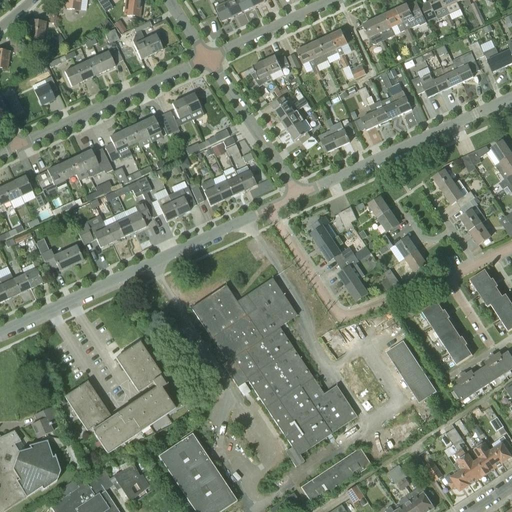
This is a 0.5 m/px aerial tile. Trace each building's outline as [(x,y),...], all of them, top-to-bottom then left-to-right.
[(80,0),(64,0),(64,9),(79,11),(80,0)] [(142,0),(139,0),(126,0),(124,16),(140,18),(142,0)] [(226,4),(224,0),(221,0),(212,4),(221,23),(232,18),(226,4)] [(232,18),(243,13),(237,0),(234,0),(226,4),(232,18)] [(237,0),(243,13),(255,8),(251,0),(237,0)] [(452,21),(450,15),(449,15),(441,0),(428,0),(430,3),(421,7),(427,21),(436,17),(438,21),(445,17),(448,23),(452,21)] [(460,10),(457,3),(455,0),(441,0),(449,15),(450,15),(460,10)] [(109,2),(101,7),(104,12),(112,6),(109,2)] [(409,37),(413,35),(410,29),(411,28),(412,28),(419,25),(416,18),(423,15),(417,2),(408,6),(407,5),(396,10),(406,31),(409,37)] [(46,16),(51,17),(50,23),(56,24),(57,18),(56,18),(57,11),(47,10),(46,16)] [(400,34),(406,31),(396,10),(385,15),(391,29),(397,27),(400,34)] [(381,34),(391,29),(385,15),(374,21),(380,35),(381,34)] [(107,20),(101,25),(107,31),(112,25),(107,20)] [(30,21),(29,31),(28,39),(43,41),(45,23),(30,21)] [(387,47),(381,34),(380,35),(374,21),(363,26),(371,43),(376,45),(380,43),(382,49),(387,47)] [(136,34),(141,32),(144,31),(144,30),(152,27),(150,22),(134,30),(136,34)] [(126,31),(123,26),(118,30),(121,35),(126,31)] [(110,32),(114,42),(119,40),(115,30),(110,32)] [(342,63),(347,61),(344,56),(345,55),(342,48),(348,45),(342,31),(330,36),(338,54),(341,59),(342,63)] [(109,45),(114,42),(110,32),(105,34),(109,45)] [(145,41),(141,32),(136,34),(133,42),(135,45),(134,46),(140,61),(151,56),(145,41)] [(145,41),(151,56),(163,51),(156,36),(145,41)] [(319,42),(327,59),(338,54),(330,36),(319,42)] [(94,39),(85,44),(87,49),(96,45),(94,39)] [(10,46),(15,46),(14,53),(20,54),(21,47),(20,47),(21,41),(11,40),(10,46)] [(308,47),(317,67),(328,62),(327,59),(319,42),(308,47)] [(499,56),(495,48),(483,54),(478,43),(471,46),(477,60),(485,56),(493,73),(505,68),(499,56)] [(445,46),(437,50),(440,57),(448,53),(445,46)] [(316,75),(320,73),(321,73),(320,72),(317,67),(308,47),(297,52),(303,66),(310,63),(315,75),(316,75)] [(0,51),(0,69),(7,70),(9,52),(0,51)] [(505,68),(511,64),(511,54),(510,51),(499,56),(505,68)] [(64,57),(66,62),(77,57),(74,52),(64,57)] [(97,57),(104,73),(115,68),(108,52),(97,57)] [(118,52),(113,55),(118,64),(123,61),(118,52)] [(432,52),(423,56),(425,61),(434,57),(432,52)] [(454,66),(462,83),(473,78),(472,75),(480,71),(474,59),(471,53),(452,62),(454,66)] [(300,68),(299,64),(294,55),(288,58),(294,71),(300,68)] [(93,78),(104,73),(97,57),(86,62),(93,78)] [(264,62),(271,76),(282,71),(290,67),(285,57),(278,61),(276,57),(264,62)] [(51,69),(60,64),(58,59),(48,64),(51,69)] [(350,67),(347,61),(342,63),(345,68),(343,69),(348,81),(354,78),(352,72),(350,67)] [(382,61),(375,65),(379,72),(386,69),(382,61)] [(82,83),(93,78),(86,62),(75,67),(82,83)] [(272,79),(271,76),(264,62),(253,68),(256,73),(252,76),(260,88),(272,79)] [(451,88),(462,83),(454,66),(443,71),(451,88)] [(71,88),(82,83),(75,67),(64,73),(71,88)] [(367,75),(363,67),(352,72),(354,78),(355,80),(367,75)] [(443,71),(442,69),(431,74),(432,76),(440,94),(451,88),(443,71)] [(394,70),(387,73),(390,80),(397,77),(394,70)] [(57,91),(53,82),(49,73),(49,71),(45,73),(46,74),(43,76),(45,81),(47,87),(42,89),(35,92),(41,107),(54,101),(51,94),(57,91)] [(388,89),(393,87),(386,73),(380,75),(387,89),(388,89)] [(440,94),(432,76),(421,81),(420,78),(413,81),(412,81),(418,96),(426,92),(428,99),(440,94)] [(280,91),(278,88),(274,91),(279,98),(283,95),(280,91)] [(354,88),(347,91),(350,96),(356,92),(354,88)] [(363,101),(367,99),(370,98),(366,88),(358,91),(363,101)] [(395,104),(401,116),(412,111),(403,92),(393,97),(396,103),(395,104)] [(190,115),(193,121),(204,116),(194,95),(183,100),(190,115)] [(282,122),(295,113),(308,104),(305,98),(291,107),(285,97),(271,106),(282,122)] [(396,103),(393,97),(381,102),(389,121),(401,116),(395,104),(396,103)] [(172,105),(179,120),(190,115),(183,100),(172,105)] [(378,126),(389,121),(381,102),(369,107),(373,114),(378,126)] [(22,112),(18,104),(10,108),(14,116),(22,112)] [(179,130),(178,128),(175,121),(171,112),(165,115),(173,133),(179,130)] [(289,132),(302,123),(295,113),(282,122),(289,132)] [(367,131),(378,126),(373,114),(361,119),(367,131)] [(167,136),(173,133),(165,115),(159,117),(167,136)] [(142,123),(149,138),(160,133),(153,118),(142,123)] [(138,143),(149,138),(142,123),(131,128),(138,143)] [(302,144),(312,138),(302,123),(289,132),(296,142),(299,140),(302,144)] [(350,143),(347,137),(355,134),(351,124),(343,128),(345,132),(334,137),(333,137),(339,148),(350,143)] [(128,148),(138,143),(131,128),(120,133),(128,149),(128,148)] [(226,131),(217,135),(214,136),(217,142),(229,137),(226,131)] [(333,137),(334,137),(331,131),(319,136),(327,154),(339,148),(333,137)] [(132,156),(128,148),(128,149),(120,133),(109,138),(112,145),(105,148),(112,163),(119,159),(120,161),(132,156)] [(313,137),(312,138),(302,144),(303,145),(308,151),(318,143),(313,137)] [(235,144),(232,139),(223,143),(226,149),(235,144)] [(188,156),(205,148),(203,143),(198,145),(198,144),(186,149),(188,156)] [(500,163),(511,155),(511,154),(504,143),(499,146),(499,145),(491,150),(500,163)] [(212,149),(217,158),(225,155),(222,149),(223,149),(221,145),(212,149)] [(239,153),(235,146),(226,150),(229,157),(239,153)] [(487,147),(476,152),(479,159),(490,152),(487,147)] [(105,174),(109,172),(112,171),(102,150),(92,154),(91,151),(80,156),(90,178),(104,172),(105,174)] [(474,166),(475,166),(481,163),(476,152),(469,155),(474,166)] [(250,154),(242,158),(245,164),(253,160),(250,154)] [(477,170),(475,166),(474,166),(469,155),(462,159),(468,174),(477,170)] [(508,188),(511,184),(511,155),(500,163),(501,164),(496,167),(500,174),(505,170),(510,177),(499,184),(503,190),(508,188)] [(90,179),(90,178),(80,156),(69,161),(76,176),(79,182),(89,177),(90,179)] [(65,182),(76,176),(69,161),(58,166),(65,182)] [(56,186),(65,182),(58,166),(47,171),(48,173),(37,179),(43,192),(45,190),(48,196),(56,192),(57,189),(56,186)] [(178,167),(172,170),(176,176),(181,173),(178,167)] [(238,178),(244,192),(255,186),(247,167),(235,172),(238,178)] [(139,172),(142,177),(152,172),(150,168),(146,170),(141,172),(139,172)] [(128,183),(126,178),(122,169),(114,172),(120,187),(128,183)] [(442,193),(454,184),(445,171),(438,176),(439,177),(434,180),(442,193)] [(139,172),(132,175),(135,180),(142,177),(139,172)] [(238,178),(235,172),(224,177),(227,182),(226,183),(233,197),(244,192),(238,178)] [(14,182),(21,198),(32,193),(25,177),(14,182)] [(148,196),(147,193),(152,191),(146,178),(137,182),(143,195),(144,198),(148,196)] [(153,191),(164,189),(162,179),(151,182),(153,191)] [(215,188),(215,187),(212,180),(201,185),(204,192),(210,207),(222,202),(215,188)] [(461,209),(475,200),(476,199),(474,197),(471,192),(468,194),(459,181),(455,185),(454,184),(442,193),(451,205),(456,202),(461,209)] [(10,203),(21,198),(14,182),(3,188),(10,203)] [(136,197),(143,195),(137,182),(129,186),(132,191),(133,191),(136,197)] [(222,202),(233,197),(226,183),(215,187),(215,188),(222,202)] [(5,206),(10,203),(3,188),(0,189),(0,207),(0,208),(3,213),(7,211),(5,206)] [(168,196),(178,217),(189,212),(188,210),(195,206),(187,188),(168,196)] [(192,191),(198,205),(204,202),(198,188),(192,191)] [(104,195),(102,190),(91,195),(93,200),(104,195)] [(45,206),(40,196),(36,198),(40,208),(45,206)] [(144,198),(146,204),(147,204),(153,218),(158,216),(152,202),(151,202),(148,196),(144,198)] [(166,223),(178,217),(168,196),(157,202),(166,223)] [(378,220),(390,212),(382,199),(377,202),(376,202),(369,206),(378,220)] [(80,200),(70,205),(72,210),(82,205),(80,200)] [(100,206),(97,200),(89,204),(92,210),(100,206)] [(470,233),(482,224),(481,224),(487,220),(477,207),(479,206),(477,204),(475,200),(461,209),(466,217),(461,220),(470,233)] [(145,228),(143,222),(150,219),(143,203),(134,206),(138,214),(128,219),(134,233),(145,228)] [(65,212),(63,207),(52,212),(55,217),(65,212)] [(351,224),(357,221),(351,208),(345,212),(351,224)] [(123,238),(134,233),(128,219),(124,212),(113,217),(116,224),(123,238)] [(353,227),(351,224),(345,212),(339,215),(347,231),(353,227)] [(390,212),(378,220),(387,233),(395,228),(394,227),(399,224),(390,212)] [(510,239),(511,237),(511,226),(506,217),(500,222),(505,230),(510,239)] [(320,249),(332,241),(324,228),(329,224),(325,218),(313,227),(316,233),(316,232),(317,233),(312,236),(320,249)] [(50,229),(59,225),(55,219),(47,223),(50,229)] [(38,220),(28,224),(30,229),(39,225),(38,220)] [(78,235),(79,237),(84,246),(93,241),(89,231),(90,230),(87,223),(79,227),(82,233),(78,235)] [(105,229),(106,229),(103,224),(92,229),(94,234),(93,234),(96,240),(97,240),(100,248),(112,243),(105,229)] [(112,243),(123,238),(116,224),(106,229),(105,229),(112,243)] [(482,224),(470,233),(478,245),(483,242),(483,243),(491,238),(482,224)] [(6,234),(8,239),(18,234),(16,229),(6,234)] [(30,233),(14,240),(16,245),(32,238),(30,233)] [(0,242),(8,239),(6,234),(0,236),(0,242)] [(13,239),(5,243),(8,249),(15,246),(13,239)] [(405,260),(417,252),(409,239),(404,242),(404,241),(396,246),(405,260)] [(33,240),(26,243),(29,248),(35,245),(33,240)] [(76,246),(64,252),(54,256),(51,250),(49,251),(44,240),(36,244),(39,250),(38,250),(41,256),(48,271),(57,267),(60,272),(83,261),(76,246)] [(361,240),(356,244),(360,251),(365,247),(361,240)] [(332,241),(320,249),(329,262),(334,258),(334,259),(339,266),(354,255),(349,248),(341,254),(332,241)] [(386,244),(379,249),(383,255),(390,250),(386,244)] [(22,252),(19,245),(14,247),(17,255),(22,252)] [(360,251),(365,258),(371,254),(366,247),(360,251)] [(38,251),(31,254),(34,260),(41,256),(38,251)] [(417,252),(405,260),(414,273),(422,268),(421,267),(426,264),(417,252)] [(347,289),(359,281),(350,269),(359,262),(354,255),(352,257),(348,260),(339,266),(344,273),(339,277),(347,289)] [(24,275),(31,289),(42,284),(35,270),(25,275),(24,275)] [(392,286),(394,292),(402,287),(390,271),(384,275),(385,275),(388,280),(392,286)] [(491,306),(503,298),(497,288),(498,287),(493,280),(492,281),(486,271),(470,281),(488,308),(491,306)] [(19,295),(13,280),(10,274),(0,279),(0,281),(8,300),(19,295)] [(19,295),(31,289),(24,275),(13,280),(19,295)] [(392,286),(388,280),(382,283),(381,284),(389,295),(394,292),(392,286)] [(0,303),(8,300),(0,281),(0,303)] [(359,281),(347,289),(356,302),(360,299),(361,300),(368,295),(359,281)] [(503,298),(491,306),(508,333),(511,330),(511,304),(506,295),(503,298)] [(439,339),(455,329),(449,320),(450,319),(445,311),(444,312),(437,302),(422,312),(439,339)] [(455,329),(439,339),(457,366),(473,356),(466,346),(468,345),(463,338),(461,339),(455,329)] [(420,399),(438,388),(406,338),(382,352),(389,364),(396,360),(420,399)] [(159,378),(137,345),(119,357),(141,391),(147,387),(152,395),(107,425),(104,421),(108,418),(85,384),(64,397),(87,431),(90,429),(107,455),(175,410),(161,389),(167,385),(162,376),(159,378)] [(511,370),(511,357),(509,352),(502,357),(500,354),(495,357),(494,355),(489,358),(490,360),(485,364),(487,367),(474,375),(472,372),(467,375),(466,373),(461,376),(462,378),(457,382),(459,385),(452,389),(462,403),(473,396),(475,399),(482,394),(480,392),(500,378),(501,381),(508,377),(506,374),(511,370)] [(62,399),(57,403),(60,408),(66,404),(62,399)] [(192,406),(187,410),(191,415),(196,411),(192,406)] [(58,423),(55,417),(51,408),(38,414),(39,414),(42,421),(31,425),(38,439),(54,432),(51,426),(58,423)] [(475,433),(480,430),(477,425),(472,428),(475,433)] [(160,449),(197,511),(221,511),(239,502),(195,429),(160,449)] [(462,457),(466,454),(460,445),(464,443),(455,429),(447,434),(458,451),(462,457)] [(0,511),(5,511),(42,488),(43,491),(56,482),(60,473),(55,457),(53,458),(48,441),(29,447),(29,448),(30,447),(30,450),(26,451),(14,432),(1,438),(1,437),(0,437),(0,436),(0,511)] [(494,450),(503,464),(511,458),(507,451),(511,448),(504,437),(499,440),(502,444),(494,450)] [(503,464),(494,450),(491,452),(486,443),(484,444),(482,441),(477,444),(494,469),(503,464)] [(486,475),(494,469),(477,444),(473,447),(475,450),(474,451),(479,459),(476,461),(486,475)] [(355,451),(302,483),(311,499),(364,467),(355,451)] [(464,458),(462,457),(458,451),(454,453),(459,461),(457,462),(462,471),(460,473),(469,486),(477,481),(463,459),(464,458)] [(76,455),(71,457),(76,470),(81,468),(76,455)] [(94,456),(88,455),(86,463),(92,464),(94,456)] [(486,475),(476,461),(474,462),(469,455),(464,458),(463,459),(477,481),(486,475)] [(133,466),(132,467),(130,462),(120,467),(122,472),(114,476),(114,477),(117,482),(121,488),(122,488),(126,485),(127,488),(126,489),(126,490),(126,491),(126,492),(126,494),(127,496),(127,497),(128,498),(129,499),(130,500),(131,500),(132,500),(135,498),(135,497),(130,489),(136,484),(141,491),(136,493),(136,494),(148,487),(148,486),(142,476),(140,477),(135,467),(134,466),(133,466)] [(432,462),(426,467),(436,482),(443,477),(432,462)] [(402,482),(406,487),(410,485),(406,479),(407,477),(400,466),(394,470),(402,481),(402,482)] [(388,474),(396,485),(402,481),(394,470),(388,474)] [(460,492),(469,486),(460,473),(452,478),(450,476),(445,479),(452,490),(457,487),(460,492)] [(86,483),(83,479),(76,484),(79,488),(50,507),(53,511),(118,511),(95,477),(86,483)] [(361,493),(356,486),(345,493),(350,500),(361,493)] [(409,494),(420,511),(430,511),(434,509),(424,494),(426,492),(422,486),(410,494),(409,494)] [(420,511),(409,494),(406,496),(398,501),(401,506),(405,511),(420,511)]
